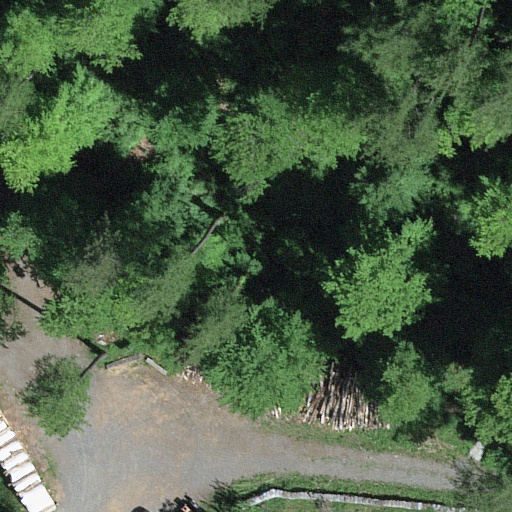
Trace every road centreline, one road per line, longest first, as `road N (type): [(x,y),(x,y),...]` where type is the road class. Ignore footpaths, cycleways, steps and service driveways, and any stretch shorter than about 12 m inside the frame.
road 1 (track): [(141,499),(282,459),(511,488)]
road 2 (track): [(0,340),(26,360),(72,427),(141,499)]
road 3 (track): [(26,360),(28,265),(0,202)]
